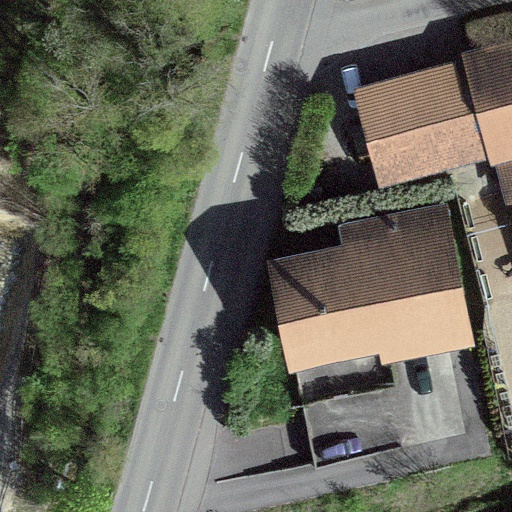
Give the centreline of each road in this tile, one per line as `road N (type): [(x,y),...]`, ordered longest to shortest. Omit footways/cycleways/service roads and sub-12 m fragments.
road 1 (tertiary): [(143,511),(272,36)]
road 2 (residential): [(272,36),(444,0)]
